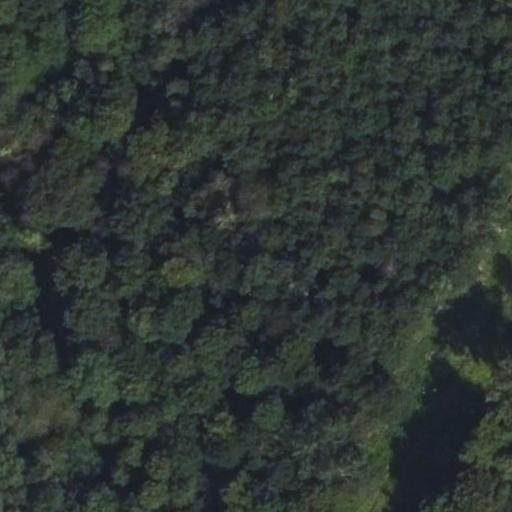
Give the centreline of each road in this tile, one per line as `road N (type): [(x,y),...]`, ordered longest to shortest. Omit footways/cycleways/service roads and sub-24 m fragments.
road 1 (track): [(124,511),(0,178)]
road 2 (unknown): [(384,511),(511,294)]
